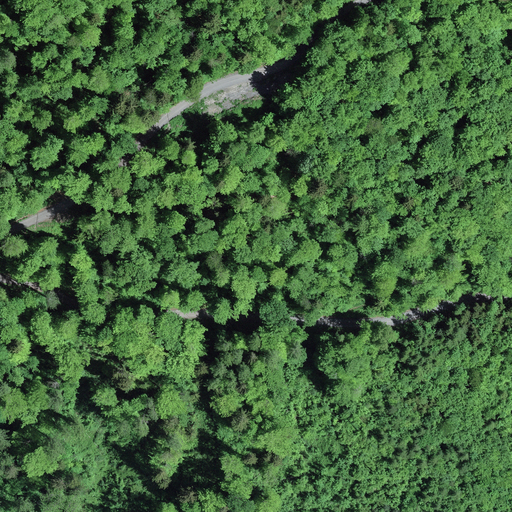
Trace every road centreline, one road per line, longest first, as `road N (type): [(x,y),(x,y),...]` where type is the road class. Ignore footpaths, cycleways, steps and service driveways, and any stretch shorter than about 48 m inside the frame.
road 1 (track): [(511,294),(360,322),(120,317),(88,313),(49,289),(0,278)]
road 2 (track): [(0,233),(110,177),(190,97),(274,67),(364,0)]
